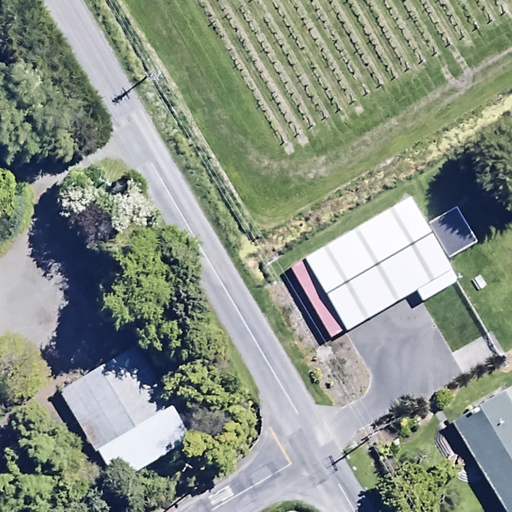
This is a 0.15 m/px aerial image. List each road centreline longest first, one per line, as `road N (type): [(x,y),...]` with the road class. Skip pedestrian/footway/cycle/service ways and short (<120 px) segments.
road 1 (unclassified): [(314,429),(61,0)]
road 2 (unclassified): [(314,429),(172,511)]
